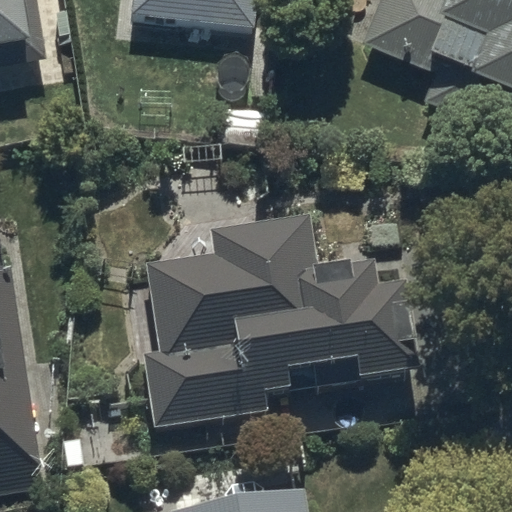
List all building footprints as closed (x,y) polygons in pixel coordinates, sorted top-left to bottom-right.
[(0,0),(0,67),(46,61),(36,0),(0,0)] [(256,0),(132,0),(131,11),(254,24),(256,0)] [(511,0),(380,0),(364,44),(424,68),(413,94),(511,132),(511,0)] [(141,358),(152,429),(268,411),(265,390),(288,386),(286,369),(353,359),(356,377),(416,368),(402,278),(377,282),(374,262),(349,266),(348,260),(315,264),(308,219),(214,234),(217,255),(147,266),(160,355),(141,358)] [(0,496),(46,489),(12,262),(0,263),(0,496)] [(164,506),(165,511),(315,511),(312,485),(164,506)]
